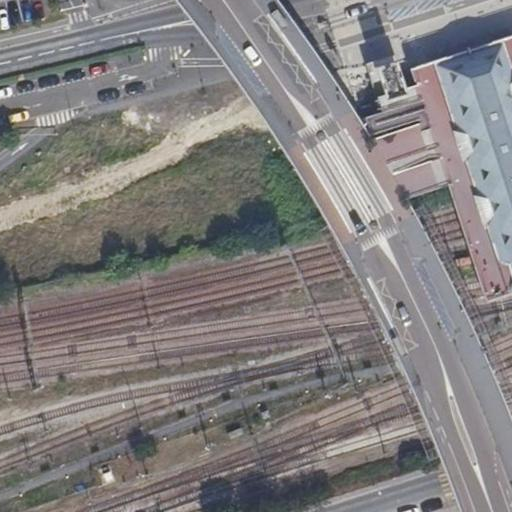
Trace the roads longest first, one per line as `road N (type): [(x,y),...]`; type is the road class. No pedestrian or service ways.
road 1 (tertiary): [(223,0),(327,144),(408,285),(494,511)]
road 2 (secondary): [(150,29),(331,19),(396,0)]
road 3 (residential): [(511,461),(353,511)]
road 4 (secondary): [(150,29),(0,64)]
road 5 (secondary): [(273,0),(150,29)]
